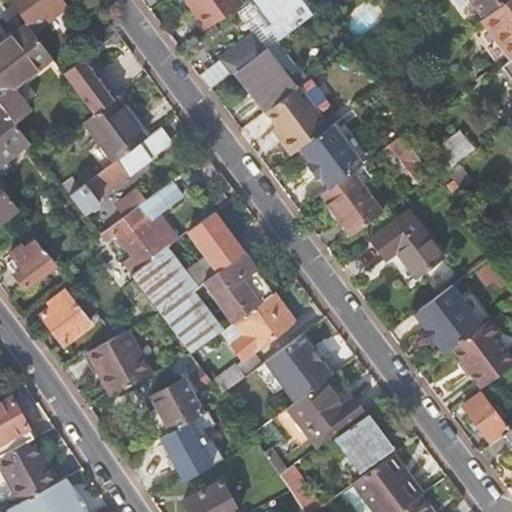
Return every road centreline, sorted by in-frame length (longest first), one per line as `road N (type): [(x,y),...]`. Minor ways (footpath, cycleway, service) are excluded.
road 1 (residential): [(485,511),(114,0)]
road 2 (residential): [(139,511),(0,316)]
